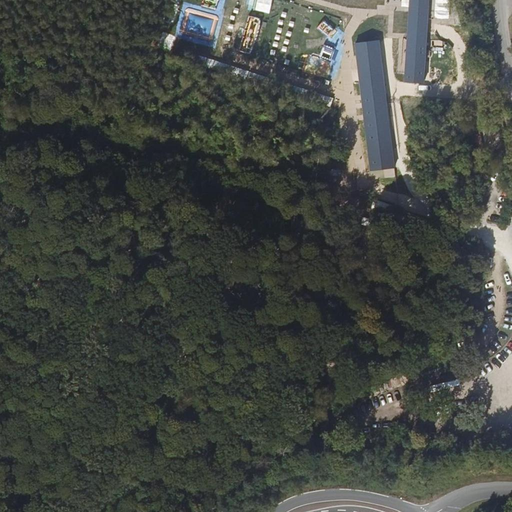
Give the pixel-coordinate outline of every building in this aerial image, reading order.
[(217,9),(219,0),(205,0),(204,5),(217,9)] [(258,0),(257,8),(268,10),(269,0),(258,0)] [(434,0),(413,0),(411,30),(411,34),(407,78),(428,80),(434,0)] [(212,17),(186,14),(184,33),(201,35),(200,40),(210,41),(212,17)] [(272,47),(294,50),(298,17),(284,15),(283,25),(275,24),(272,47)] [(254,55),(260,18),(246,16),(240,53),(254,55)] [(389,102),(380,42),(354,46),(362,99),(372,169),(398,165),(389,102)] [(445,43),(432,46),(435,63),(448,60),(445,43)] [(303,53),(298,67),(332,80),(343,51),(325,44),(319,59),(303,53)] [(317,97),(316,108),(352,112),(354,102),(317,97)] [(372,209),(394,216),(400,196),(378,189),(372,209)]
